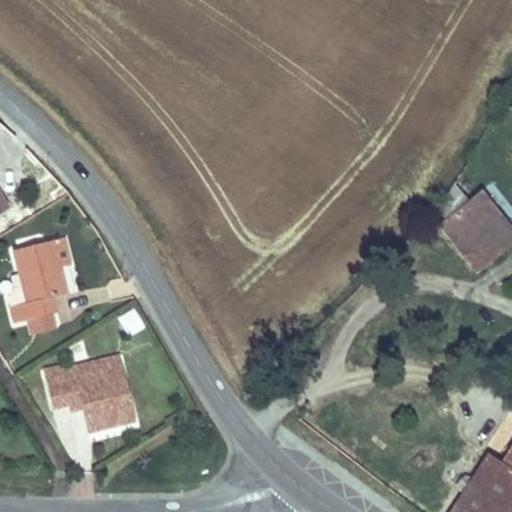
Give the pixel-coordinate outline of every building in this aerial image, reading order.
[(511,243),(511,221),(484,187),(437,224),(476,272),(511,243)] [(64,238),(14,251),(23,287),(13,290),(8,298),(14,320),(25,318),(26,321),(52,315),(57,314),(53,298),(66,295),(59,268),(70,266),(64,238)] [(133,308),(114,319),(126,339),(144,329),(133,308)] [(52,315),(26,321),(30,336),(56,329),(52,315)] [(134,418),(119,351),(42,368),(50,406),(66,403),(67,408),(82,404),(87,429),(134,418)] [(443,511),(511,511),(511,465),(504,460),(485,448),(443,511)]
